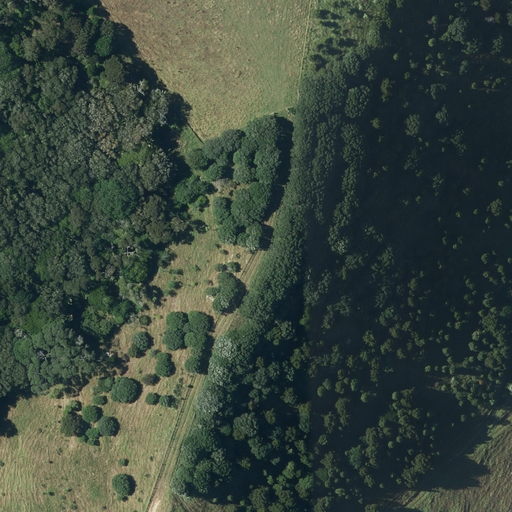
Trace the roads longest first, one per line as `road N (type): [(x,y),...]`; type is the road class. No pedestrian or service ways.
road 1 (track): [(280,110),(284,153),(272,218),(210,349),(154,511)]
road 2 (track): [(403,511),(511,419)]
